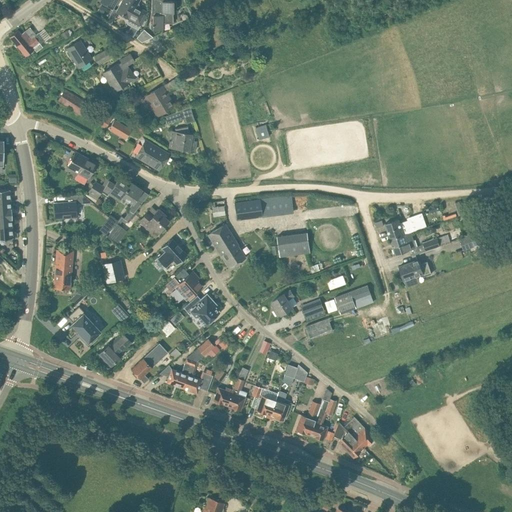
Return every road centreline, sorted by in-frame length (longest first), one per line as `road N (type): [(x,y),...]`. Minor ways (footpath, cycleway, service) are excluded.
road 1 (primary): [(424,511),(12,359)]
road 2 (residential): [(378,425),(247,317),(208,264),(174,191)]
road 3 (track): [(253,189),(386,197),(500,190)]
road 4 (tertiary): [(12,359),(27,307),(33,227),(14,119)]
road 5 (residential): [(174,191),(62,134),(14,119)]
